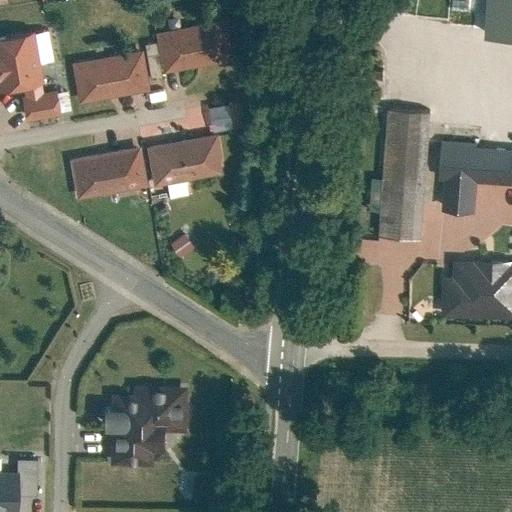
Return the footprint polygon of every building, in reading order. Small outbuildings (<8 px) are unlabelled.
[(511,0),(486,0),(484,30),(511,32),(511,0)] [(160,28),(167,67),(233,56),(227,17),(160,28)] [(19,115),(59,109),(56,88),(37,91),(28,30),(0,34),(0,85),(14,83),(19,115)] [(137,41),(138,49),(71,58),(77,98),(150,88),(148,79),(164,77),(159,38),(137,41)] [(382,114),(373,231),(422,235),(426,181),(443,183),(440,214),(469,217),(472,179),(511,182),(511,149),(428,143),(430,117),(382,114)] [(141,142),(147,183),(218,171),(211,131),(141,142)] [(63,157),(71,196),(139,183),(131,144),(63,157)] [(444,275),(444,313),(511,313),(511,258),(451,258),(451,275),(444,275)] [(109,435),(109,467),(151,467),(151,456),(165,456),(165,434),(188,434),(188,387),(107,387),(107,411),(99,411),(99,435),(109,435)] [(18,470),(0,469),(0,510),(18,511),(18,470)]
